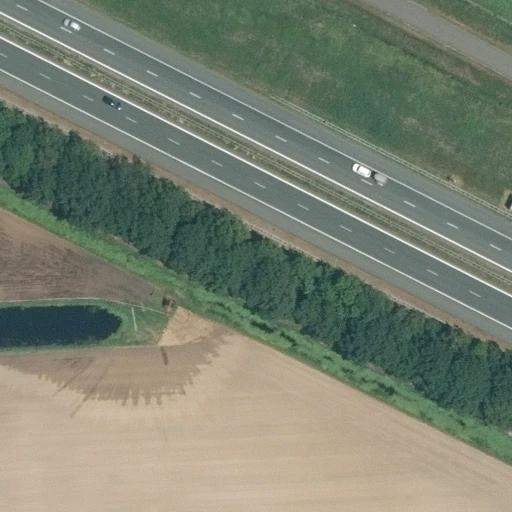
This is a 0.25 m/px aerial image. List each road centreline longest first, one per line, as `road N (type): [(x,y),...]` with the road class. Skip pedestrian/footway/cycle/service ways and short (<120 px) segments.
road 1 (motorway): [(0,56),(511,315)]
road 2 (motorway): [(511,250),(18,0)]
road 3 (unclassified): [(381,0),(511,69)]
